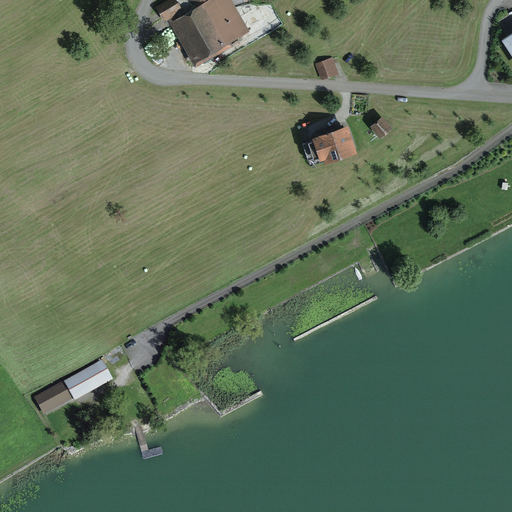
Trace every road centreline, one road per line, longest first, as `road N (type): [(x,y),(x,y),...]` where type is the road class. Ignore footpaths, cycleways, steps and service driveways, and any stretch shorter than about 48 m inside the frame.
road 1 (residential): [(511,131),(132,344)]
road 2 (residential): [(146,0),(132,47),(147,71),(477,89)]
